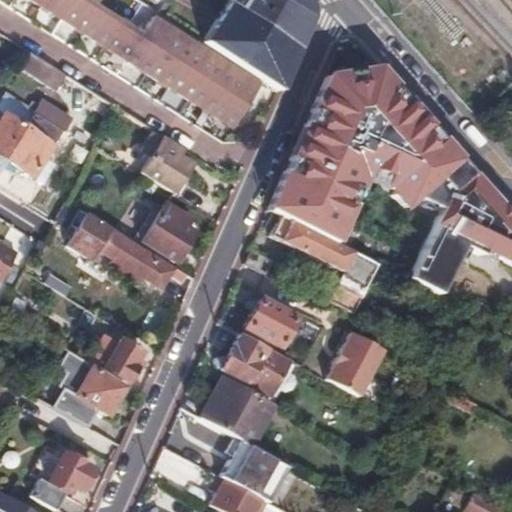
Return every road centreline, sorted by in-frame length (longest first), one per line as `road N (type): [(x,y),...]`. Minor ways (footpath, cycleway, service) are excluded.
road 1 (residential): [(341,3),(110,511)]
road 2 (residential): [(511,197),(341,3)]
